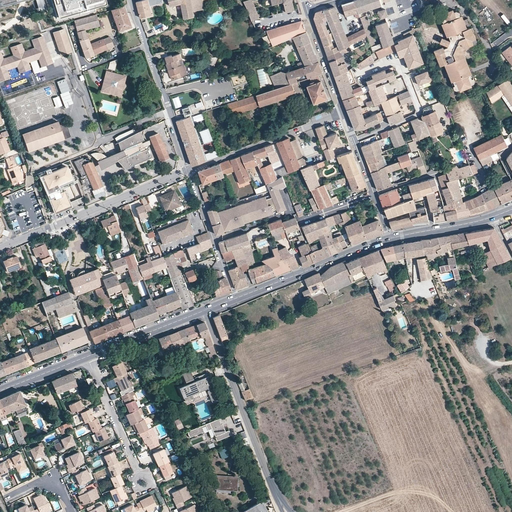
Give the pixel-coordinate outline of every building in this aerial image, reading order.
[(0,0),(0,5),(1,5),(2,8),(17,4),(15,0),(0,0)] [(35,0),(38,10),(44,8),(42,0),(35,0)] [(54,0),(59,18),(60,19),(62,18),(107,5),(107,4),(107,2),(106,0),(54,0)] [(147,0),(142,0),(136,2),(140,18),(152,15),(147,0)] [(193,10),(191,1),(190,0),(167,0),(169,6),(181,3),(183,18),(192,16),(194,16),(193,10)] [(205,9),(204,6),(202,0),(201,0),(195,0),(191,1),(193,10),(205,9)] [(252,0),(246,0),(243,1),(244,4),(248,11),(251,20),(256,19),(259,18),(256,10),(255,6),(252,0)] [(286,12),(294,10),(291,0),(266,0),(265,0),(266,6),(272,4),(283,1),(285,7),(282,8),(283,12),(286,12)] [(366,0),(354,0),(353,1),(357,12),(358,13),(362,11),(366,10),(370,9),(366,0)] [(354,13),(357,12),(353,1),(341,4),(345,16),(346,16),(354,13)] [(118,32),(131,28),(123,6),(110,10),(116,26),(114,26),(115,29),(117,29),(118,32)] [(350,45),(346,37),(334,6),(323,10),(327,20),(332,31),(334,37),(338,46),(339,50),(343,48),(347,46),(348,46),(350,45)] [(384,17),(388,16),(385,8),(382,9),(378,11),(380,18),(384,17)] [(327,20),(323,10),(315,12),(314,18),(321,37),(328,33),(324,21),(327,20)] [(468,18),(463,20),(462,21),(458,12),(456,11),(454,12),(453,11),(444,14),(445,15),(442,16),(441,18),(441,19),(448,36),(450,40),(449,41),(445,39),(443,44),(447,46),(446,47),(442,48),(433,52),(436,59),(438,59),(438,61),(440,65),(444,64),(445,63),(454,85),(452,86),(453,89),(455,90),(456,90),(461,88),(462,89),(462,90),(468,87),(467,85),(472,83),(473,83),(474,81),(472,78),(471,78),(461,53),(464,46),(472,43),(473,44),(473,45),(476,43),(477,41),(474,33),(472,34),(472,32),(470,27),(471,27),(468,18)] [(101,13),(88,16),(73,21),(77,32),(84,30),(99,26),(97,17),(102,17),(101,13)] [(367,15),(359,17),(364,28),(364,29),(367,27),(369,27),(371,27),(367,15)] [(256,19),(251,20),(256,29),(258,28),(260,28),(256,19)] [(447,36),(448,36),(441,19),(440,19),(447,36)] [(288,39),(306,32),(302,20),(294,23),(270,29),(268,30),(260,32),(268,48),(288,39)] [(382,42),(383,48),(394,43),(388,27),(386,21),(376,25),(382,42)] [(375,45),(369,27),(367,27),(364,29),(366,34),(367,36),(373,52),(375,52),(383,48),(382,42),(375,45)] [(367,36),(366,34),(364,29),(364,28),(346,37),(350,45),(352,44),(367,36)] [(71,52),(64,29),(53,32),(61,55),(71,52)] [(84,30),(77,32),(78,35),(79,41),(81,46),(83,51),(85,58),(93,55),(90,44),(87,38),(84,30)] [(339,50),(338,46),(334,47),(331,39),(334,37),(332,31),(328,33),(321,37),(322,40),(327,55),(334,52),(337,51),(338,51),(339,50)] [(306,32),(288,39),(290,44),(295,42),(305,66),(318,61),(306,32)] [(3,59),(0,51),(0,81),(9,78),(6,70),(17,66),(20,73),(30,69),(28,62),(39,59),(42,67),(52,63),(42,36),(32,39),(35,48),(24,52),(21,44),(11,47),(13,55),(3,59)] [(109,36),(90,44),(93,55),(102,51),(113,47),(109,36)] [(426,64),(415,36),(400,42),(401,44),(396,46),(403,61),(407,59),(411,70),(426,64)] [(397,50),(394,43),(383,48),(375,52),(378,59),(397,50)] [(466,47),(473,44),(472,43),(464,46),(461,53),(471,78),(472,78),(463,53),(466,47)] [(511,65),(511,46),(511,45),(502,52),(511,65)] [(343,48),(339,50),(338,51),(337,51),(334,52),(327,55),(331,64),(334,76),(343,72),(345,72),(346,71),(348,70),(346,65),(346,64),(340,52),(345,52),(351,50),(348,46),(347,46),(343,48)] [(168,69),(180,65),(178,59),(181,58),(179,54),(172,56),(172,55),(167,57),(169,62),(166,63),(168,69)] [(374,61),(371,54),(357,64),(360,69),(374,61)] [(212,72),(218,57),(208,58),(205,69),(212,72)] [(108,69),(115,70),(117,59),(109,62),(108,69)] [(309,77),(318,74),(322,73),(319,64),(318,61),(305,66),(286,72),(290,84),(297,81),(309,77)] [(444,64),(452,86),(454,85),(445,63),(444,64)] [(180,65),(168,69),(172,79),(181,76),(180,76),(187,73),(184,64),(180,65)] [(65,75),(62,66),(53,69),(57,78),(65,75)] [(393,70),(392,67),(381,71),(382,74),(381,75),(382,77),(381,77),(382,81),(388,78),(389,81),(395,79),(396,79),(393,70)] [(362,90),(361,87),(361,86),(352,90),(350,85),(356,82),(350,68),(348,70),(346,71),(345,72),(343,72),(334,76),(336,82),(343,99),(355,96),(363,92),(362,90)] [(274,74),(279,87),(290,84),(286,72),(281,71),(280,71),(274,74)] [(120,95),(124,77),(107,73),(102,90),(120,95)] [(247,82),(245,73),(231,77),(234,86),(247,82)] [(377,76),(376,73),(365,77),(366,81),(369,89),(374,87),(376,86),(375,83),(381,81),(380,78),(379,78),(378,76),(377,76)] [(419,87),(435,80),(433,75),(429,77),(428,73),(416,78),(419,87)] [(270,76),(275,88),(279,87),(274,74),(270,76)] [(318,74),(309,77),(312,84),(307,86),(314,103),(328,98),(321,81),(320,81),(318,74)] [(511,104),(511,86),(507,79),(506,78),(502,81),(504,84),(501,86),(499,83),(486,92),(487,94),(488,97),(490,95),(493,100),(504,92),(511,104)] [(69,90),(65,79),(57,81),(61,93),(59,94),(64,106),(72,103),(68,91),(69,90)] [(279,87),(275,88),(253,96),(250,96),(239,100),(225,105),(226,107),(229,116),(301,92),(297,81),(290,84),(279,87)] [(374,87),(369,89),(368,90),(372,100),(366,102),(367,106),(370,106),(374,105),(381,102),(387,99),(383,90),(382,87),(387,85),(386,83),(376,86),(374,87)] [(397,86),(383,90),(387,99),(395,96),(397,95),(400,94),(397,86)] [(400,94),(397,95),(401,105),(408,102),(410,107),(414,106),(408,91),(400,94)] [(347,109),(359,105),(355,96),(343,99),(347,109)] [(395,96),(387,99),(381,102),(386,116),(400,110),(395,96)] [(59,97),(53,98),(56,108),(62,106),(59,97)] [(174,99),(175,109),(182,108),(180,97),(174,99)] [(367,127),(364,119),(360,108),(359,105),(347,109),(347,110),(353,126),(354,129),(364,128),(367,127)] [(404,118),(400,110),(386,116),(390,125),(404,118)] [(421,116),(423,120),(426,126),(439,121),(435,111),(425,115),(423,115),(421,116)] [(379,121),(376,113),(364,119),(367,127),(379,121)] [(195,122),(205,120),(204,114),(194,116),(195,122)] [(195,132),(190,116),(187,117),(176,121),(178,126),(192,165),(205,160),(200,145),(195,132)] [(426,126),(423,120),(417,118),(411,121),(416,132),(411,134),(412,138),(407,139),(407,137),(403,138),(398,126),(388,130),(390,135),(393,143),(394,147),(404,143),(405,143),(408,142),(414,140),(416,139),(419,138),(429,134),(426,126)] [(62,134),(59,125),(57,121),(21,134),(28,152),(51,143),(50,138),(62,134)] [(439,121),(426,126),(429,134),(430,136),(443,130),(439,121)] [(65,123),(59,125),(62,134),(50,138),(51,143),(70,137),(65,123)] [(322,147),(327,160),(335,156),(332,147),(340,144),(336,132),(327,135),(324,125),(315,128),(320,140),(321,142),(318,143),(320,148),(322,147)] [(208,128),(199,131),(203,143),(213,140),(208,128)] [(128,156),(125,157),(129,166),(150,157),(149,155),(146,148),(144,149),(143,147),(147,145),(148,144),(148,143),(148,142),(146,143),(145,141),(142,143),(141,141),(143,140),(142,137),(142,136),(142,135),(142,134),(142,133),(142,132),(143,131),(143,130),(142,130),(135,133),(135,132),(117,140),(117,142),(119,142),(122,149),(120,150),(122,154),(126,153),(128,156)] [(162,143),(158,133),(149,136),(160,162),(168,158),(164,148),(165,148),(162,143)] [(0,154),(10,151),(4,137),(2,138),(1,134),(0,134),(0,154)] [(480,160),(490,155),(496,152),(507,146),(501,134),(473,148),(479,160),(480,160)] [(301,167),(290,141),(289,138),(276,143),(284,162),(288,172),(300,168),(301,167)] [(408,142),(412,151),(418,149),(423,147),(419,138),(416,139),(414,140),(408,142)] [(296,139),(290,141),(301,167),(300,168),(300,169),(307,167),(303,157),(296,139)] [(361,146),(366,159),(382,152),(380,148),(377,140),(361,146)] [(104,152),(116,147),(114,143),(106,146),(105,145),(101,146),(104,152)] [(272,144),(265,147),(267,153),(270,161),(278,158),(272,144)] [(258,164),(259,169),(262,174),(266,184),(267,184),(277,178),(273,168),(272,165),(271,163),(263,167),(259,156),(267,153),(265,147),(252,151),(258,164)] [(117,161),(125,157),(128,156),(126,153),(122,154),(120,150),(106,157),(107,158),(108,159),(108,160),(109,160),(103,163),(99,160),(97,161),(101,170),(117,161)] [(388,155),(386,150),(382,152),(366,159),(371,172),(379,169),(379,168),(384,166),(382,159),(381,155),(388,155)] [(253,166),(258,164),(252,151),(241,156),(246,168),(253,166)] [(347,176),(360,172),(351,151),(348,152),(337,156),(340,162),(342,162),(347,176)] [(106,157),(105,156),(104,155),(104,154),(103,154),(102,154),(101,154),(101,153),(100,153),(99,153),(98,153),(97,153),(96,153),(95,153),(94,153),(93,153),(92,154),(91,154),(90,154),(95,159),(97,158),(99,160),(103,163),(109,160),(108,160),(108,159),(107,158),(106,157)] [(397,157),(399,160),(401,167),(406,165),(408,165),(410,169),(417,166),(418,168),(421,175),(427,173),(421,156),(410,159),(408,153),(397,157)] [(490,155),(480,160),(482,165),(493,160),(490,155)] [(219,163),(223,174),(235,170),(240,184),(251,180),(246,168),(241,156),(219,163)] [(81,160),(81,158),(75,161),(82,176),(80,177),(82,179),(83,179),(87,185),(84,186),(90,202),(102,198),(98,188),(103,187),(91,161),(90,162),(88,157),(81,160)] [(129,166),(125,157),(117,161),(124,169),(129,166)] [(24,181),(18,167),(17,167),(15,161),(12,162),(10,158),(6,159),(10,170),(8,171),(13,185),(24,181)] [(307,167),(300,169),(310,189),(320,185),(313,169),(326,165),(326,163),(325,160),(307,167)] [(399,160),(394,162),(384,166),(379,168),(379,169),(371,172),(377,190),(392,185),(391,183),(387,172),(401,167),(399,160)] [(276,167),(273,168),(277,178),(282,176),(288,172),(284,162),(276,167)] [(223,174),(219,163),(198,171),(203,184),(224,176),(223,174)] [(61,192),(60,191),(78,183),(71,164),(56,170),(51,173),(50,170),(49,169),(37,174),(41,182),(43,187),(46,195),(48,200),(53,212),(69,205),(67,199),(68,199),(65,191),(64,191),(61,192)] [(459,168),(446,173),(449,180),(456,178),(473,173),(470,165),(469,164),(459,168)] [(365,186),(360,172),(347,176),(335,180),(336,185),(346,182),(345,180),(348,179),(353,191),(365,186)] [(449,180),(446,173),(445,173),(438,176),(446,201),(452,199),(451,194),(449,189),(448,187),(448,186),(447,185),(446,181),(449,180)] [(257,194),(269,190),(267,184),(266,184),(262,174),(258,176),(262,185),(254,188),(257,194)] [(267,184),(269,190),(278,211),(278,212),(280,211),(285,210),(275,187),(285,183),(282,176),(277,178),(267,184)] [(434,190),(434,193),(439,191),(434,177),(429,179),(434,190)] [(456,178),(449,180),(446,181),(447,185),(448,186),(448,187),(449,189),(451,194),(452,199),(454,203),(457,218),(458,218),(460,217),(461,217),(462,217),(471,214),(468,207),(465,207),(464,202),(462,203),(456,178)] [(426,193),(434,190),(429,179),(423,181),(409,185),(411,192),(413,197),(417,196),(424,193),(424,194),(426,193)] [(511,180),(511,179),(493,187),(501,203),(511,198),(511,180)] [(286,186),(285,183),(275,187),(285,210),(280,211),(281,214),(285,213),(287,209),(278,189),(286,186)] [(327,189),(324,184),(320,185),(310,189),(314,197),(319,209),(333,204),(327,189)] [(493,187),(488,190),(496,206),(501,203),(493,187)] [(379,195),(384,208),(413,198),(413,197),(411,192),(403,195),(403,196),(399,198),(396,189),(379,195)] [(234,202),(208,211),(211,222),(213,225),(215,231),(216,234),(224,232),(224,231),(244,222),(278,211),(269,190),(257,194),(234,202)] [(447,220),(443,205),(440,195),(435,196),(434,193),(434,190),(426,193),(427,198),(430,210),(432,212),(434,222),(447,220)] [(496,206),(488,190),(476,196),(468,200),(464,202),(465,207),(468,207),(471,214),(480,212),(481,212),(483,211),(485,210),(490,208),(496,206)] [(173,191),(160,197),(166,211),(179,205),(173,191)] [(209,200),(206,191),(201,193),(203,199),(204,201),(209,200)] [(83,197),(71,202),(73,207),(85,202),(83,197)] [(145,197),(141,199),(146,213),(151,211),(145,197)] [(319,209),(314,197),(308,199),(313,208),(309,210),(310,212),(319,209)] [(413,198),(384,208),(385,213),(388,218),(406,211),(408,218),(389,222),(391,229),(400,227),(413,224),(409,211),(416,209),(414,201),(413,198)] [(72,208),(68,199),(67,199),(69,205),(53,212),(54,215),(72,208)] [(447,205),(447,204),(443,205),(447,220),(457,218),(454,203),(447,205)] [(304,215),(300,204),(294,206),(299,217),(304,215)] [(147,216),(143,205),(135,208),(140,219),(147,216)] [(409,211),(413,224),(429,223),(424,206),(416,209),(409,211)] [(340,213),(346,229),(352,245),(360,241),(367,239),(360,220),(357,213),(355,214),(357,220),(351,223),(347,211),(343,212),(340,213)] [(340,213),(333,216),(336,223),(338,223),(343,230),(346,229),(340,213)] [(360,220),(367,239),(383,232),(383,229),(379,220),(377,215),(374,217),(375,221),(365,225),(363,219),(360,220)] [(110,217),(111,218),(100,222),(103,229),(107,228),(110,236),(120,232),(118,225),(117,225),(116,222),(114,216),(110,217)] [(325,218),(328,226),(336,223),(333,216),(327,218),(325,218)] [(157,231),(188,220),(187,217),(156,229),(157,231)] [(288,220),(282,222),(285,230),(288,237),(289,239),(298,236),(302,234),(299,227),(295,218),(295,217),(288,220)] [(318,234),(323,232),(329,229),(328,226),(325,218),(309,224),(302,226),(309,242),(319,238),(318,234)] [(281,219),(268,223),(273,234),(280,232),(285,230),(282,222),(281,219)] [(192,232),(188,220),(157,231),(162,244),(192,232)] [(450,235),(452,248),(487,239),(491,250),(484,253),(491,267),(510,258),(495,229),(494,228),(467,232),(450,235)] [(511,229),(506,232),(504,229),(504,228),(501,229),(511,249),(511,229)] [(323,232),(332,254),(335,252),(338,251),(332,235),(329,229),(323,232)] [(332,235),(338,251),(348,246),(340,231),(332,235)] [(195,237),(198,243),(209,239),(207,232),(195,237)] [(321,242),(326,256),(328,255),(332,254),(323,232),(318,234),(319,238),(321,242)] [(250,243),(247,233),(219,242),(222,252),(232,249),(242,246),(250,243)] [(448,264),(449,264),(456,263),(455,256),(452,248),(450,235),(438,237),(441,247),(437,250),(438,254),(448,250),(449,257),(448,258),(448,264)] [(428,239),(422,239),(422,240),(425,253),(426,253),(427,256),(427,260),(436,258),(439,256),(438,254),(437,250),(441,247),(438,237),(428,239)] [(193,253),(194,256),(213,249),(209,239),(198,243),(162,256),(162,257),(166,267),(170,278),(181,274),(179,269),(181,268),(181,266),(180,263),(179,258),(193,253)] [(403,244),(405,257),(406,263),(411,263),(410,257),(425,254),(425,253),(422,240),(403,244)] [(36,248),(33,249),(36,258),(39,257),(42,264),(51,261),(49,255),(47,250),(43,241),(35,244),(36,248)] [(310,246),(317,261),(326,256),(321,242),(310,246)] [(248,264),(252,262),(255,261),(250,243),(242,246),(245,257),(248,264)] [(310,253),(306,244),(306,243),(302,245),(299,246),(299,247),(302,254),(303,256),(310,253)] [(306,244),(310,253),(313,262),(317,261),(310,246),(309,243),(306,244)] [(403,244),(392,246),(394,252),(396,252),(398,258),(405,257),(403,244)] [(153,247),(156,254),(159,253),(160,255),(162,254),(158,245),(153,247)] [(232,249),(235,257),(237,260),(245,257),(242,246),(232,249)] [(279,254),(290,269),(291,269),(299,266),(296,259),(293,254),(289,251),(286,247),(286,246),(278,250),(279,254)] [(381,249),(383,255),(386,261),(393,260),(395,265),(398,263),(396,259),(398,258),(396,252),(394,252),(392,246),(381,249)] [(279,254),(278,250),(277,247),(272,249),(274,255),(262,260),(266,263),(273,268),(276,275),(290,269),(279,254)] [(65,249),(55,251),(58,264),(68,261),(65,249)] [(225,261),(235,257),(232,249),(222,252),(225,261)] [(381,256),(378,250),(370,253),(374,263),(383,260),(381,256)] [(133,253),(123,257),(128,270),(133,282),(143,278),(133,253)] [(195,257),(194,256),(193,253),(179,258),(180,263),(195,257)] [(310,253),(303,256),(299,257),(302,264),(303,267),(313,262),(310,253)] [(372,274),(377,272),(374,263),(370,253),(365,255),(372,274)] [(154,272),(150,261),(150,260),(149,257),(147,254),(143,255),(144,259),(138,261),(137,257),(135,258),(143,278),(143,280),(152,276),(151,273),(154,272)] [(372,274),(365,255),(359,258),(367,275),(369,280),(373,278),(371,274),(372,274)] [(3,262),(7,273),(22,267),(18,256),(13,258),(13,256),(8,258),(8,260),(3,262)] [(417,258),(421,280),(433,278),(429,266),(427,260),(427,256),(417,258)] [(123,257),(110,262),(113,271),(114,274),(115,275),(128,270),(123,257)] [(166,267),(162,257),(160,257),(150,261),(154,272),(166,267)] [(249,268),(248,264),(245,257),(237,260),(239,266),(228,270),(232,280),(237,279),(236,275),(238,275),(239,279),(245,277),(244,273),(243,271),(249,268)] [(367,275),(359,258),(346,263),(355,281),(367,275)] [(355,281),(346,263),(345,260),(330,266),(329,268),(320,276),(325,286),(329,296),(334,294),(332,291),(355,281)] [(374,263),(377,272),(378,274),(388,270),(383,260),(374,263)] [(397,269),(395,265),(393,260),(386,261),(389,268),(391,272),(397,269)] [(253,267),(249,268),(249,272),(253,284),(268,278),(276,275),(273,268),(266,263),(253,267)] [(75,295),(95,287),(104,284),(102,279),(98,269),(96,269),(93,271),(86,273),(84,274),(84,270),(77,277),(69,280),(75,295)] [(188,282),(190,281),(196,279),(193,272),(192,270),(184,273),(188,282)] [(212,288),(215,297),(231,291),(225,277),(223,278),(220,271),(213,270),(210,270),(210,276),(212,276),(214,274),(219,286),(212,288)] [(237,279),(232,280),(236,290),(243,287),(250,285),(253,284),(249,272),(244,273),(245,277),(239,279),(238,275),(236,275),(237,279)] [(325,286),(320,276),(319,272),(304,279),(309,288),(303,291),(306,298),(312,295),(311,292),(325,286)] [(184,273),(181,274),(187,290),(191,289),(190,285),(192,284),(190,281),(188,282),(184,273)] [(102,279),(104,284),(105,286),(108,295),(109,297),(121,292),(117,281),(115,275),(114,274),(102,279)] [(187,290),(181,274),(170,278),(175,292),(180,305),(181,309),(192,305),(189,296),(187,290)] [(121,292),(121,293),(128,290),(124,279),(117,281),(121,292)] [(386,286),(389,292),(396,289),(391,279),(384,282),(386,286)] [(397,285),(402,292),(407,288),(410,286),(405,279),(397,285)] [(99,299),(101,298),(108,295),(105,286),(96,290),(99,299)] [(382,300),(377,287),(373,289),(382,310),(396,305),(394,300),(395,299),(393,295),(382,300)] [(59,307),(72,302),(68,292),(55,297),(59,307)] [(180,305),(175,292),(163,296),(161,297),(166,311),(180,305)] [(410,292),(405,294),(410,301),(415,299),(410,292)] [(166,311),(161,297),(154,300),(153,298),(154,298),(152,294),(149,295),(150,297),(157,314),(166,311)] [(108,295),(101,298),(105,308),(112,305),(111,303),(111,301),(109,297),(108,295)] [(42,302),(46,312),(55,309),(58,318),(76,311),(72,302),(59,307),(55,297),(47,300),(42,302)] [(150,298),(150,297),(145,299),(147,305),(148,305),(153,320),(158,318),(157,314),(150,298)] [(121,318),(119,312),(115,301),(111,303),(112,305),(118,320),(122,332),(134,327),(130,315),(121,318)] [(42,302),(39,303),(27,307),(32,320),(47,315),(46,312),(42,302)] [(148,322),(153,320),(148,305),(147,305),(143,307),(148,322)] [(32,320),(27,307),(15,311),(14,312),(19,325),(32,320)] [(130,315),(134,327),(148,322),(143,307),(129,313),(130,315)] [(127,308),(119,312),(121,318),(130,315),(129,313),(127,308)] [(222,343),(228,340),(220,320),(219,317),(219,315),(213,318),(222,343)] [(122,332),(118,320),(103,325),(108,337),(117,334),(122,332)] [(189,339),(190,342),(204,336),(206,341),(205,342),(206,346),(208,346),(211,354),(215,352),(212,345),(204,322),(185,329),(189,339)] [(108,337),(103,325),(89,331),(93,343),(103,340),(108,337)] [(55,339),(60,352),(87,341),(82,327),(60,336),(59,333),(54,335),(55,338),(55,339)] [(189,339),(185,329),(158,339),(163,352),(184,344),(183,342),(189,339)] [(60,352),(55,339),(41,344),(46,357),(60,352)] [(29,351),(33,362),(46,357),(41,344),(28,349),(29,351)] [(15,357),(19,369),(34,363),(33,362),(29,351),(24,353),(22,349),(13,352),(15,357)] [(213,360),(217,359),(215,352),(211,354),(208,355),(211,361),(213,360)] [(1,362),(5,374),(19,369),(15,357),(1,362)] [(117,377),(126,373),(127,373),(122,362),(112,366),(117,377)] [(183,373),(187,385),(189,384),(188,383),(194,381),(194,382),(195,382),(191,370),(183,373)] [(76,385),(71,373),(51,381),(56,393),(76,385)] [(134,390),(126,373),(117,377),(113,379),(115,382),(117,381),(121,392),(120,392),(121,396),(132,391),(134,390)] [(201,379),(195,382),(194,382),(194,381),(188,383),(189,384),(187,385),(180,387),(184,398),(208,389),(209,391),(208,392),(213,404),(219,402),(215,389),(210,391),(209,389),(212,388),(207,374),(200,376),(201,379)] [(116,385),(113,379),(106,382),(109,388),(116,385)] [(116,389),(109,391),(111,398),(118,397),(116,389)] [(245,391),(242,392),(245,400),(252,397),(249,389),(245,391)] [(5,397),(11,411),(13,414),(16,413),(16,415),(26,411),(24,405),(25,405),(19,391),(5,397)] [(125,408),(127,414),(129,413),(137,410),(138,409),(132,396),(134,395),(132,391),(121,396),(123,400),(127,407),(125,408)] [(11,411),(5,397),(0,398),(0,403),(4,414),(11,411)] [(81,408),(78,401),(68,406),(72,412),(76,410),(78,414),(80,413),(86,410),(84,407),(81,408)] [(88,422),(94,419),(89,409),(86,410),(80,413),(85,423),(88,422)] [(129,413),(127,414),(126,415),(131,425),(132,424),(134,423),(142,420),(139,414),(137,410),(129,413)] [(82,421),(77,414),(71,418),(75,425),(82,421)] [(134,423),(137,430),(139,433),(148,429),(146,424),(150,422),(148,417),(142,420),(134,423)] [(223,417),(186,431),(189,437),(203,431),(202,428),(207,426),(209,429),(212,428),(217,440),(232,434),(230,430),(225,431),(222,423),(225,422),(223,417)] [(94,431),(101,428),(97,418),(94,419),(88,422),(93,432),(94,431)] [(72,428),(72,427),(69,421),(55,428),(58,433),(61,432),(61,433),(72,428)] [(174,430),(182,427),(180,421),(172,424),(174,430)] [(19,429),(22,436),(25,435),(26,434),(21,422),(19,423),(17,424),(19,429)] [(104,427),(101,428),(94,431),(99,441),(108,437),(104,427)] [(148,429),(139,433),(140,437),(143,436),(148,446),(148,445),(150,449),(160,445),(152,427),(148,429)] [(19,446),(26,443),(22,436),(19,429),(13,432),(19,446)] [(54,442),(57,449),(74,441),(70,433),(61,437),(61,439),(54,442)] [(41,449),(44,448),(41,441),(37,443),(38,444),(29,448),(34,458),(41,454),(42,452),(41,449)] [(158,464),(167,460),(168,460),(162,447),(152,452),(158,465),(158,464)] [(226,447),(218,450),(221,458),(229,454),(226,447)] [(72,472),(76,470),(74,466),(83,462),(78,452),(65,458),(68,464),(69,468),(67,469),(69,473),(72,472)] [(113,452),(104,456),(108,466),(117,462),(118,462),(113,452)] [(6,460),(10,466),(14,464),(15,467),(17,470),(25,466),(19,454),(6,460)] [(172,471),(167,460),(158,464),(165,479),(171,476),(169,472),(172,471)] [(0,476),(4,474),(5,476),(9,474),(8,471),(11,470),(10,466),(8,463),(4,465),(3,462),(0,462),(0,476)] [(112,477),(119,473),(121,472),(117,462),(108,466),(108,467),(112,477)] [(76,470),(72,472),(78,486),(91,479),(86,469),(80,473),(78,469),(76,470)] [(115,488),(120,485),(124,484),(119,473),(112,477),(110,478),(115,488)] [(236,488),(237,477),(227,476),(227,474),(216,474),(216,485),(220,485),(220,488),(236,488)] [(120,485),(115,488),(110,490),(115,503),(126,498),(120,485)] [(177,508),(184,505),(183,501),(191,497),(186,486),(171,493),(174,497),(177,503),(175,504),(177,508)] [(85,487),(77,491),(79,495),(82,501),(83,504),(99,497),(95,488),(87,492),(85,487)] [(38,508),(34,509),(34,511),(42,511),(50,509),(48,505),(47,502),(44,496),(40,494),(33,497),(38,508)] [(140,502),(136,504),(137,506),(140,511),(144,510),(143,509),(145,508),(146,509),(147,511),(148,511),(154,510),(152,507),(156,505),(151,495),(139,501),(140,502)] [(259,511),(260,511),(266,511),(267,511),(263,504),(264,503),(261,499),(243,509),(244,511),(259,511)]
